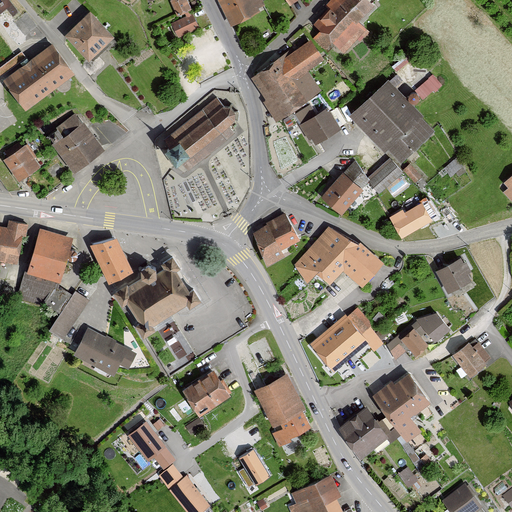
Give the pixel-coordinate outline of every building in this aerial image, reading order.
[(184,0),(169,0),(167,1),(174,16),(188,9),(184,0)] [(267,7),(264,0),(220,0),(232,24),(267,7)] [(364,0),(334,0),(311,26),(344,57),(367,32),(355,21),(370,5),(364,0)] [(86,12),(60,35),(83,60),(109,37),(86,12)] [(194,14),(171,25),(178,39),(201,29),(194,14)] [(314,38),(255,75),(283,118),(326,90),(312,70),(327,60),(314,38)] [(69,75),(48,47),(0,83),(0,84),(21,111),(69,75)] [(433,131),(385,80),(347,116),(382,153),(385,149),(398,163),(433,131)] [(220,108),(214,99),(162,139),(165,144),(156,150),(167,165),(175,159),(184,170),(233,133),(226,124),(229,120),(230,114),(227,108),(220,108)] [(338,128),(325,108),(298,126),(311,146),(338,128)] [(81,121),(49,143),(69,173),(101,151),(81,121)] [(21,144),(0,158),(0,160),(14,180),(35,165),(21,144)] [(388,159),(365,179),(378,194),(401,174),(388,159)] [(414,179),(420,176),(412,163),(406,166),(414,179)] [(340,172),(318,197),(339,215),(361,190),(340,172)] [(511,174),(501,184),(506,189),(503,193),(511,203),(511,174)] [(418,201),(388,218),(399,237),(429,220),(418,201)] [(287,212),(255,231),(269,265),(287,255),(284,248),(302,239),(287,212)] [(0,263),(12,265),(16,234),(23,235),(25,223),(5,221),(5,227),(0,226),(0,263)] [(357,242),(327,227),(294,266),(305,284),(313,275),(326,285),(341,271),(359,288),(381,263),(357,242)] [(68,237),(35,228),(23,272),(56,281),(68,237)] [(118,236),(92,243),(110,282),(134,269),(118,236)] [(128,283),(115,291),(124,304),(128,302),(142,322),(137,324),(145,337),(158,329),(155,325),(190,303),(192,307),(204,300),(196,287),(191,290),(178,269),(182,266),(175,255),(163,263),(166,267),(159,271),(159,268),(151,263),(144,268),(144,276),(130,285),(128,283)] [(459,257),(433,270),(445,294),(471,281),(459,257)] [(56,281),(23,272),(16,299),(59,311),(70,295),(55,285),(56,281)] [(88,300),(73,290),(70,295),(59,311),(46,330),(61,340),(88,300)] [(356,306),(308,343),(329,372),(339,365),(344,371),(374,350),(368,342),(369,321),(356,306)] [(454,328),(440,311),(418,318),(438,341),(454,328)] [(133,352),(84,327),(70,356),(110,376),(115,365),(124,369),(133,352)] [(432,344),(416,327),(403,339),(419,355),(432,344)] [(398,355),(408,347),(398,333),(387,342),(398,355)] [(466,342),(450,355),(467,377),(490,359),(477,342),(471,347),(466,342)] [(405,372),(370,397),(403,442),(418,431),(406,415),(426,400),(405,372)] [(213,373),(185,391),(200,415),(228,397),(213,373)] [(282,374),(251,390),(269,426),(275,422),(279,431),(272,434),(278,445),(311,428),(282,374)] [(366,407),(340,429),(361,460),(386,437),(366,407)] [(174,460),(146,424),(130,436),(149,459),(154,456),(163,468),(174,460)] [(270,476),(253,448),(238,458),(255,485),(270,476)] [(410,463),(399,470),(410,484),(420,477),(410,463)] [(200,511),(208,506),(186,478),(184,479),(173,466),(161,476),(189,511),(200,511)] [(338,496),(328,474),(289,492),(297,511),(338,511),(333,498),(338,496)] [(464,484),(441,501),(449,511),(473,511),(481,507),(464,484)] [(511,487),(502,495),(511,507),(511,487)]
